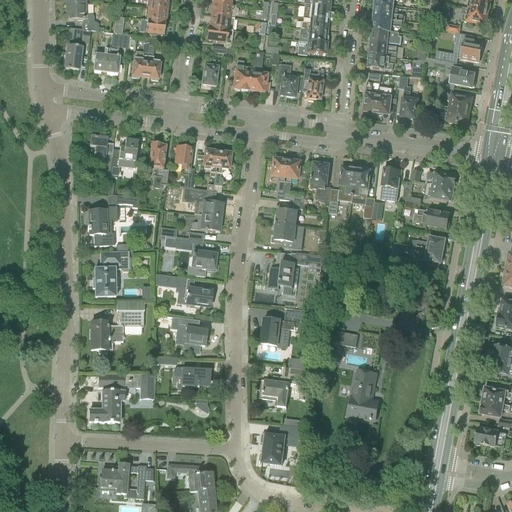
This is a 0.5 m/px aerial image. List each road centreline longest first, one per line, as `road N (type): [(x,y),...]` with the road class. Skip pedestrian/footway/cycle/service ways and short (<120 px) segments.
road 1 (unclassified): [(59,440),(64,254),(46,110)]
road 2 (unclassified): [(236,450),(235,290),(253,135)]
road 3 (secondary): [(493,156),(436,461)]
road 4 (residential): [(59,440),(236,450)]
road 5 (unclassified): [(493,156),(338,136)]
road 6 (residential): [(354,511),(262,494),(245,483),(236,450)]
road 7 (unclassified): [(354,0),(338,136)]
road 8 (unclassified): [(176,106),(41,89)]
road 9 (unclassified): [(46,110),(174,126)]
